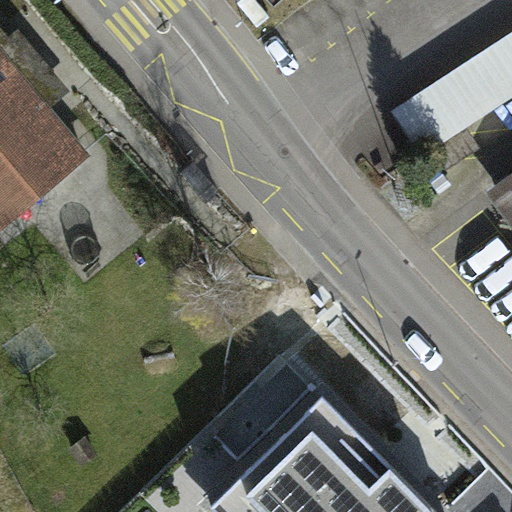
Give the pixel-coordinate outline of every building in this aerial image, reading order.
[(511,30),(390,110),(421,156),(511,96),(511,30)] [(0,225),(84,156),(28,89),(43,77),(11,38),(0,47),(0,225)] [(206,199),(219,188),(195,160),(182,170),(206,199)] [(511,176),(495,189),(511,211),(511,176)] [(439,511),(324,394),(213,502),(223,511),(439,511)]
